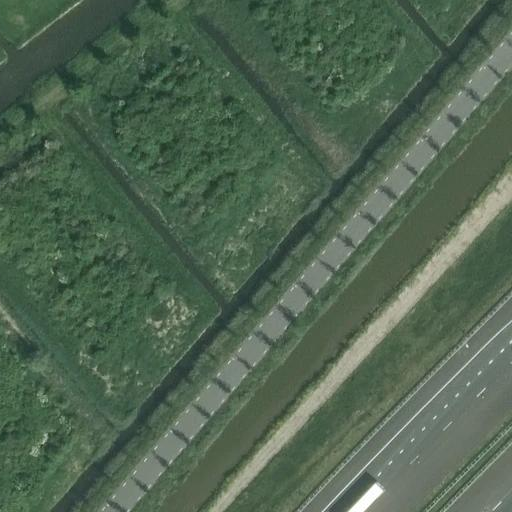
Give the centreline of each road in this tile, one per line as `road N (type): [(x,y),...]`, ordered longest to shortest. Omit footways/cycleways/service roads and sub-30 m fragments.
road 1 (unclassified): [(511,51),(114,511)]
road 2 (motorway): [(511,375),(376,511)]
